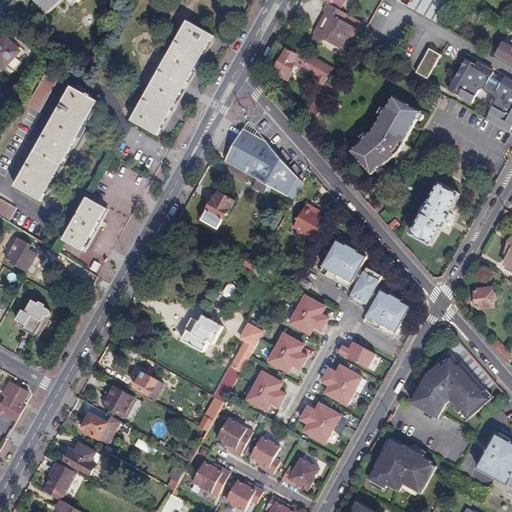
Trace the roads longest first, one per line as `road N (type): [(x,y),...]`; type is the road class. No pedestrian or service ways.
road 1 (secondary): [(238,72),(58,392)]
road 2 (residential): [(439,303),(238,72)]
road 3 (residential): [(439,303),(324,511)]
road 4 (residential): [(439,303),(511,176)]
